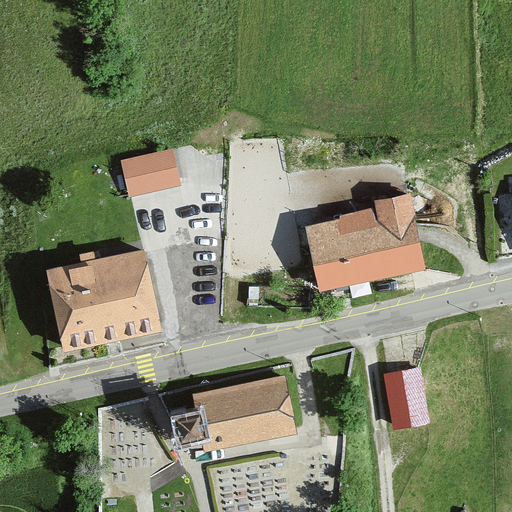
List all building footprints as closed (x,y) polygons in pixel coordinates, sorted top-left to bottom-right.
[(170,152),(125,162),(132,192),(177,182),(170,152)] [(379,210),(308,225),(320,287),(336,283),(337,289),(342,288),(347,287),(346,281),(423,265),(408,194),(377,201),(379,210)] [(83,263),(48,270),(64,347),(112,337),(159,327),(158,322),(157,318),(151,289),(143,251),(94,261),(92,251),(81,254),(83,263)] [(418,369),(387,374),(395,425),(427,420),(418,369)] [(250,437),(296,428),(285,376),(194,395),(197,409),(177,413),(181,437),(191,435),(201,433),(204,446),(250,437)]
